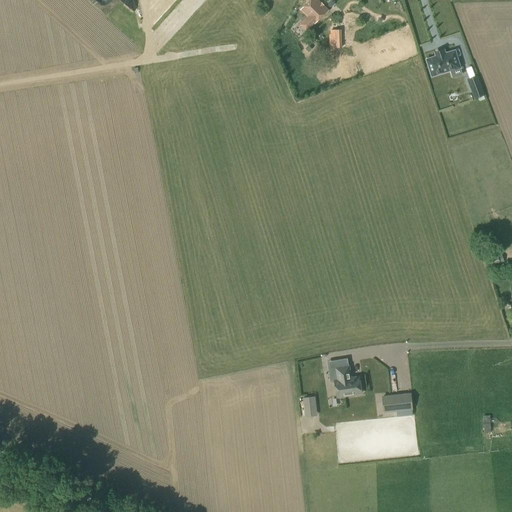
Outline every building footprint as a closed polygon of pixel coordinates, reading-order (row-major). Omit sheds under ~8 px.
[(174,0),(168,0),(157,8),(162,15),(177,4),(174,0)] [(201,9),(205,3),(201,0),(194,0),(192,2),(201,9)] [(306,32),(328,11),(317,0),(309,0),(300,10),(306,17),(299,25),(306,32)] [(460,67),(455,50),(445,53),(444,51),(435,54),(436,57),(426,60),(432,77),(460,67)] [(474,100),(485,95),(478,76),(467,80),(474,100)] [(498,256),(497,254),(490,256),(493,266),(501,264),(500,263),(504,262),(501,254),(498,256)] [(350,365),(335,367),(337,379),(334,380),(337,398),(362,394),(359,375),(352,377),(350,365)] [(308,386),(324,382),(322,375),(306,379),(308,386)] [(411,393),(382,396),(384,413),(413,409),(411,393)]
